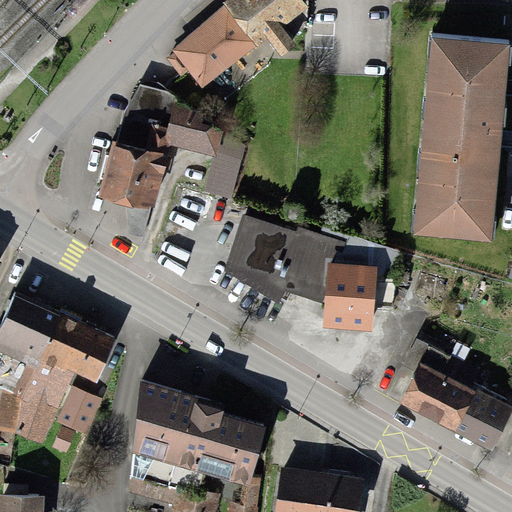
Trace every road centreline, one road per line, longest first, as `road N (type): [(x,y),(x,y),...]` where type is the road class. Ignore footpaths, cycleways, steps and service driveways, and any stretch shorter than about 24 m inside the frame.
road 1 (primary): [(509,511),(0,212)]
road 2 (tertiary): [(0,196),(61,109),(169,0)]
road 3 (track): [(151,302),(119,436),(117,511)]
